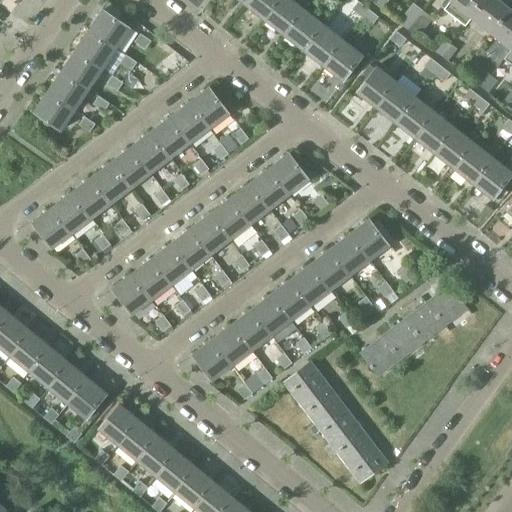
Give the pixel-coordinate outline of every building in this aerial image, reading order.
[(265,21),(281,0),(250,0),(246,5),(265,21)] [(285,36),(305,11),(291,0),(281,0),(265,21),(285,36)] [(378,0),(375,4),(382,10),(390,0),(378,0)] [(471,18),(485,0),(450,0),(451,0),(446,1),(444,4),(444,8),(465,25),(470,17),(471,18)] [(491,34),(510,10),(497,0),(485,0),(471,18),(491,34)] [(362,18),(369,10),(359,2),(352,10),(362,18)] [(408,30),(423,11),(413,4),(398,23),(408,30)] [(89,31),(116,49),(130,28),(103,10),(89,31)] [(372,26),(379,18),(369,10),(362,18),(372,26)] [(511,49),(511,48),(511,11),(510,10),(491,34),(511,49)] [(304,51),(324,26),(305,11),(285,36),(304,51)] [(408,30),(418,38),(434,20),(423,11),(408,30)] [(324,67),(344,41),(324,26),(304,51),(324,67)] [(102,70),(116,49),(89,31),(75,51),(102,70)] [(400,48),(407,40),(396,32),(390,40),(400,48)] [(135,43),(146,50),(151,42),(140,35),(135,43)] [(441,56),(451,44),(443,38),(434,51),(441,56)] [(344,41),(324,67),(344,82),(364,57),(344,41)] [(441,56),(448,62),(457,50),(451,44),(441,56)] [(88,90),(102,70),(75,51),(61,72),(88,90)] [(126,56),(121,64),(132,71),(137,63),(126,56)] [(434,74),(441,66),(431,59),(424,67),(434,74)] [(376,67),(372,64),(358,81),(363,84),(357,92),(377,108),(396,83),(376,67)] [(444,82),(451,74),(441,66),(434,74),(444,82)] [(481,88),(491,76),(483,70),(474,82),(481,88)] [(74,111),(88,90),(61,72),(47,92),(74,111)] [(123,83),(112,76),(107,84),(118,92),(123,83)] [(481,88),(489,93),(498,82),(491,76),(481,88)] [(396,123),(416,98),(396,83),(377,108),(396,123)] [(209,128),(229,113),(210,88),(189,103),(209,128)] [(474,105),(480,97),(470,89),(463,97),(474,105)] [(60,132),(74,111),(47,92),(33,114),(60,132)] [(502,104),(509,109),(511,105),(511,93),(511,92),(502,104)] [(109,104),(98,97),(93,105),(104,112),(109,104)] [(483,113),(490,105),(480,97),(474,105),(483,113)] [(416,139),(435,114),(416,98),(396,123),(416,139)] [(189,143),(209,128),(189,103),(170,118),(189,143)] [(435,154),(455,129),(435,114),(416,139),(435,154)] [(95,125),(85,118),(79,126),(90,133),(95,125)] [(169,158),(189,143),(170,118),(150,133),(169,158)] [(511,135),(511,122),(509,120),(502,128),(511,135)] [(248,139),(241,129),(233,135),(241,145),(248,139)] [(455,169),(474,144),(455,129),(435,154),(455,169)] [(150,173),(169,158),(150,133),(130,148),(150,173)] [(474,185),(494,160),(474,144),(455,169),(474,185)] [(213,150),(221,160),(228,155),(221,145),(213,150)] [(130,188),(150,173),(130,148),(111,163),(130,188)] [(269,170),(289,195),(309,180),(289,154),(269,170)] [(511,159),(505,169),(494,160),(474,185),(494,200),(511,177),(511,159)] [(194,166),(201,175),(209,170),(201,160),(194,166)] [(110,204),(130,188),(111,163),(91,178),(110,204)] [(269,210),(289,195),(269,170),(250,185),(269,210)] [(174,181),(182,191),(189,185),(182,175),(174,181)] [(90,219),(110,204),(91,178),(71,193),(90,219)] [(249,225),(269,210),(250,185),(230,200),(249,225)] [(154,196),(162,206),(169,200),(162,190),(154,196)] [(71,234),(90,219),(71,193),(51,208),(71,234)] [(329,206),(321,196),(313,201),(321,211),(329,206)] [(229,240),(249,225),(230,200),(210,215),(229,240)] [(135,211),(142,221),(150,215),(142,205),(135,211)] [(51,249),(71,234),(51,208),(31,224),(51,249)] [(309,221),(301,211),(294,216),(301,226),(309,221)] [(210,255),(229,240),(210,215),(190,230),(210,255)] [(390,246),(386,241),(370,220),(350,235),(369,261),(390,246)] [(115,226),(122,236),(130,230),(123,221),(115,226)] [(281,241),(282,241),(289,236),(281,226),(274,231),(281,241)] [(190,270),(210,255),(190,230),(171,245),(190,270)] [(350,276),(369,261),(350,235),(330,250),(350,276)] [(110,245),(107,241),(103,236),(95,241),(103,251),(110,245)] [(269,251),(262,241),(254,247),(262,256),(269,251)] [(170,285),(190,270),(171,245),(151,260),(170,285)] [(83,250),(76,256),(83,266),(91,260),(83,250)] [(330,291),(350,276),(330,250),(310,265),(330,291)] [(249,266),(242,256),(234,262),(242,272),(249,266)] [(151,300),(170,285),(151,260),(131,275),(151,300)] [(310,306),(330,291),(310,265),(291,280),(310,306)] [(399,273),(406,283),(413,277),(406,267),(399,273)] [(230,281),(222,271),(215,276),(222,287),(230,281)] [(130,316),(151,300),(131,275),(111,290),(130,316)] [(290,321),(310,306),(291,280),(271,295),(290,321)] [(394,292),(386,282),(379,288),(386,298),(394,292)] [(210,296),(203,286),(195,292),(203,302),(210,296)] [(427,303),(441,321),(451,314),(454,318),(467,308),(450,286),(427,303)] [(271,336),(290,321),(271,295),(251,310),(271,336)] [(374,308),(366,297),(359,303),(366,313),(374,308)] [(190,311),(183,301),(175,307),(183,317),(190,311)] [(444,326),(441,321),(427,303),(406,320),(419,338),(429,330),(433,334),(444,326)] [(0,329),(11,316),(0,306),(0,329)] [(251,351),(271,336),(251,310),(231,325),(251,351)] [(354,322),(347,313),(339,318),(347,328),(354,322)] [(0,348),(10,357),(31,331),(11,316),(0,329),(0,348)] [(171,326),(163,316),(156,322),(164,332),(171,326)] [(423,342),(419,338),(406,320),(383,337),(397,355),(407,347),(411,352),(423,342)] [(324,339),(331,334),(324,324),(316,329),(324,339)] [(231,366),(251,351),(231,325),(211,340),(231,366)] [(29,372),(50,347),(31,331),(10,357),(29,372)] [(401,360),(397,355),(383,337),(361,354),(375,372),(386,364),(389,368),(401,360)] [(304,354),(311,349),(304,339),(297,344),(304,354)] [(211,381),(231,366),(211,340),(191,356),(211,381)] [(48,388),(69,363),(50,347),(29,372),(48,388)] [(284,369),(292,364),(284,354),(277,359),(284,369)] [(325,381),(318,371),(310,361),(281,382),(297,403),(325,381)] [(67,404),(88,379),(69,363),(48,388),(67,404)] [(265,384),(272,379),(265,369),(257,374),(265,384)] [(6,387),(13,394),(21,384),(13,378),(6,387)] [(88,379),(67,404),(87,420),(108,395),(88,379)] [(313,423),(341,401),(325,381),(297,403),(313,423)] [(245,400),(252,394),(245,384),(237,390),(245,400)] [(25,403),(32,409),(40,400),(32,393),(25,403)] [(328,443),(356,421),(341,401),(313,423),(328,443)] [(118,445),(138,420),(119,404),(98,429),(118,445)] [(44,419),(51,425),(59,416),(51,409),(44,419)] [(137,461),(158,436),(138,420),(118,445),(137,461)] [(344,463),(371,441),(356,421),(328,443),(344,463)] [(74,444),(82,435),(74,428),(66,437),(74,444)] [(156,477),(177,452),(158,436),(137,461),(156,477)] [(371,441),(344,463),(359,483),(387,462),(371,441)] [(94,460),(102,467),(110,457),(102,451),(94,460)] [(175,493),(196,467),(177,452),(156,477),(175,493)] [(113,476),(121,482),(129,473),(121,466),(113,476)] [(194,509),(215,483),(196,467),(175,493),(194,509)] [(133,492),(140,498),(148,489),(140,482),(133,492)] [(198,511),(223,511),(234,499),(215,483),(194,509),(198,511)] [(152,507),(157,511),(160,511),(167,504),(159,498),(152,507)] [(250,511),(234,499),(223,511),(250,511)]
